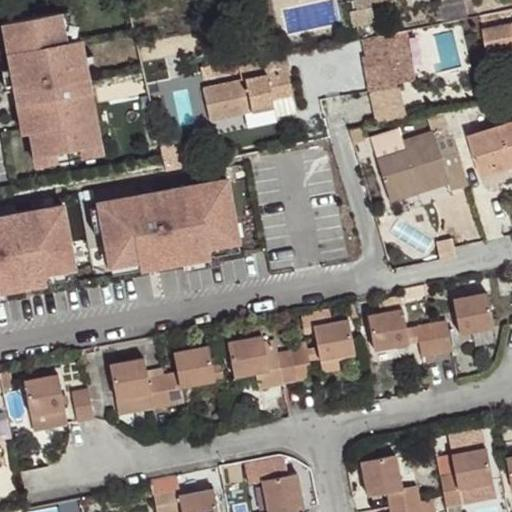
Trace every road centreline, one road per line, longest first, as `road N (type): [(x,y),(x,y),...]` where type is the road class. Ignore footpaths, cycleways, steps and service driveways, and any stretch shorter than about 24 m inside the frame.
road 1 (residential): [(0,348),(380,278)]
road 2 (residential): [(39,480),(320,428)]
road 3 (residential): [(320,428),(511,388)]
road 4 (residential): [(329,99),(380,278)]
road 5 (unknown): [(511,251),(473,120),(481,105),(511,101)]
road 6 (residential): [(380,278),(511,254)]
